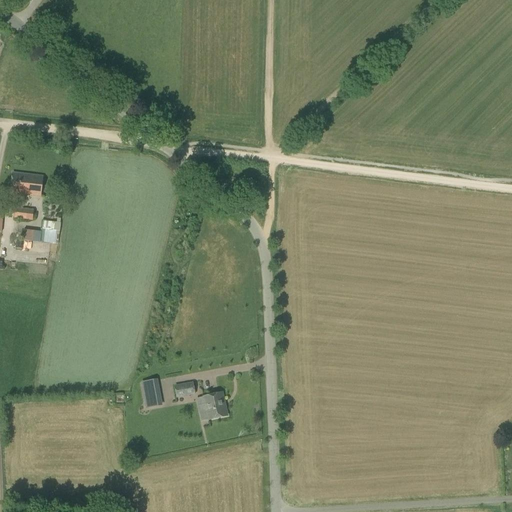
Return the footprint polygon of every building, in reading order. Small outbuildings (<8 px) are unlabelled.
[(41,197),(44,178),(13,174),(11,193),(41,197)] [(32,221),(34,210),(15,208),(14,219),(32,221)] [(58,245),(61,224),(42,221),(41,233),(34,232),(33,242),(58,245)] [(176,399),(195,395),(193,382),(174,386),(176,399)] [(208,421),(227,417),(222,394),(203,398),(208,421)] [(160,396),(143,399),(145,409),(162,406),(160,396)]
